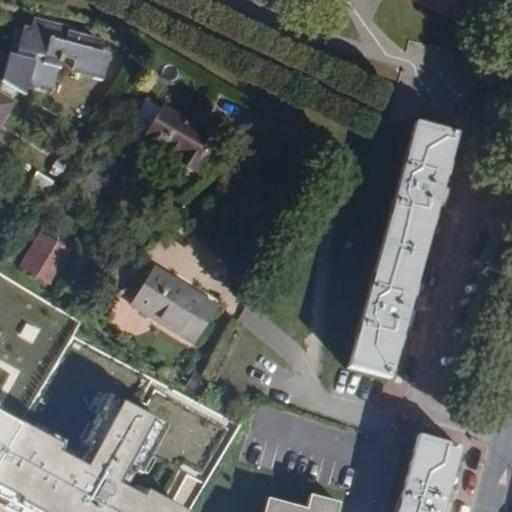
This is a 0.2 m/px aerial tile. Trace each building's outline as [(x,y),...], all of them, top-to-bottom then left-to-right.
[(511,0),(414,0),(465,24),(480,30),(511,46),(511,0)] [(99,52),(101,44),(57,32),(57,27),(32,21),(30,28),(15,24),(1,79),(50,93),(56,68),(59,68),(64,50),(76,54),(74,64),(93,70),(93,75),(102,77),(107,55),(99,52)] [(0,121),(10,104),(0,97),(0,121)] [(213,139),(162,107),(144,137),(196,169),(213,139)] [(413,125),(347,368),(388,378),(404,320),(438,196),(455,135),(413,125)] [(45,193),(51,181),(33,173),(27,184),(45,193)] [(52,286),(61,271),(68,258),(52,249),(54,244),(40,236),(21,268),(52,286)] [(153,268),(136,296),(146,303),(142,312),(194,343),(215,306),(153,268)] [(151,420),(108,399),(73,464),(55,455),(58,450),(16,429),(0,456),(0,510),(3,511),(186,511),(204,482),(179,469),(162,496),(146,488),(140,499),(113,486),(151,420)] [(0,456),(16,429),(0,419),(0,456)] [(458,448),(416,438),(397,511),(441,511),(442,510),(458,448)] [(335,511),(337,504),(308,495),(303,510),(277,502),(273,511),(335,511)]
